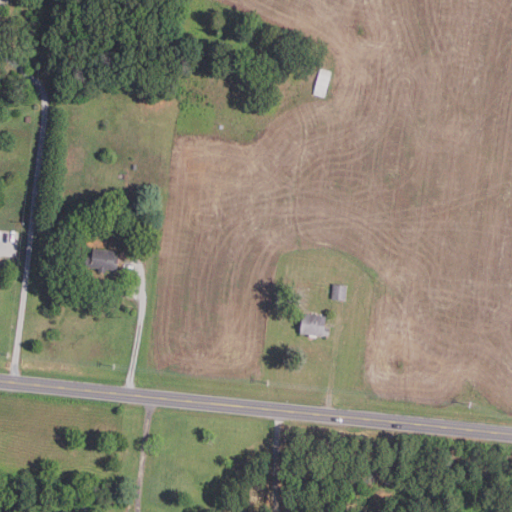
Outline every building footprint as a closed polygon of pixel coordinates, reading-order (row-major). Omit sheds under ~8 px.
[(324,96),(314,93),(322,69),(332,71),(324,96)] [(140,259),(132,258),(134,246),(141,247),(140,259)] [(106,273),(99,272),(99,269),(85,267),(86,257),(93,258),(94,249),(116,252),(115,256),(119,257),(117,271),(106,269),(106,273)] [(347,300),(333,299),(334,285),(348,285),(347,300)] [(317,338),(310,337),(310,335),(302,334),(304,314),(326,316),(325,328),(330,328),(330,337),(317,335),(317,338)]
